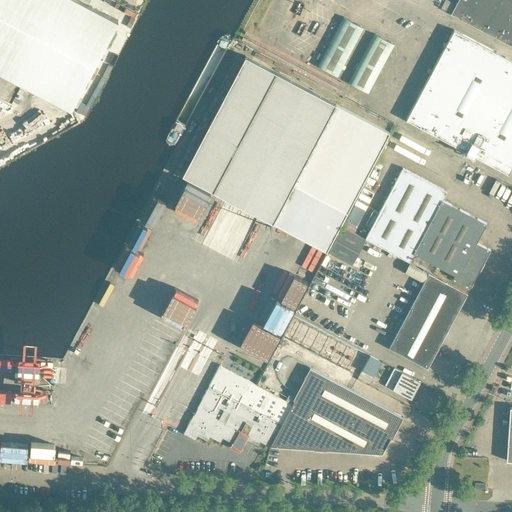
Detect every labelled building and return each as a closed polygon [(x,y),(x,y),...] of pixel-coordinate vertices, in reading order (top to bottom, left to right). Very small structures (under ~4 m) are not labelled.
[(118,21),(79,0),(0,0),(0,71),(71,109),(118,21)] [(511,0),(457,0),(455,4),(446,0),(444,0),(441,8),(511,45),(511,0)] [(337,76),(363,27),(344,17),(318,66),(337,76)] [(406,119),(508,174),(511,167),(511,60),(454,29),(406,119)] [(375,34),(349,82),(368,92),(394,44),(375,34)] [(245,56),(182,175),(326,251),(389,132),(245,56)] [(447,191),(403,167),(365,238),(410,262),(410,261),(433,273),(437,265),(454,275),(453,277),(471,286),(478,273),(477,273),(482,262),(483,262),(490,249),(476,242),(486,223),(443,200),(447,191)] [(342,227),(328,253),(351,264),(364,239),(342,227)] [(403,272),(422,280),(426,270),(407,262),(403,272)] [(427,368),(467,293),(428,272),(389,347),(427,368)] [(259,322),(277,331),(289,309),(284,306),(284,305),(271,298),(259,322)] [(322,356),(332,336),(294,316),(283,335),(322,356)] [(260,369),(272,343),(252,334),(241,360),(260,369)] [(369,355),(332,336),(322,356),(358,375),(369,355)] [(370,355),(361,371),(373,377),(374,374),(381,361),(370,355)] [(12,404),(24,406),(26,387),(35,388),(37,385),(38,375),(30,370),(25,369),(26,361),(20,357),(15,365),(12,385),(18,389),(13,396),(12,404)] [(221,366),(184,433),(195,439),(197,434),(207,440),(210,435),(220,441),(223,436),(232,442),(235,438),(245,443),(247,439),(257,444),(260,440),(271,446),(292,405),(221,366)] [(292,405),(271,446),(315,449),(315,450),(316,450),(316,449),(326,450),(326,451),(327,451),(327,450),(338,450),(339,436),(372,438),(371,453),(382,453),(384,448),(385,448),(390,438),(382,433),(393,412),(310,367),(304,378),(315,383),(303,404),(295,400),(294,400),(292,405)] [(385,384),(395,390),(411,398),(420,381),(394,367),(385,384)] [(24,436),(24,440),(0,438),(0,454),(49,457),(50,437),(24,436)] [(67,459),(68,449),(58,449),(58,458),(67,459)]
